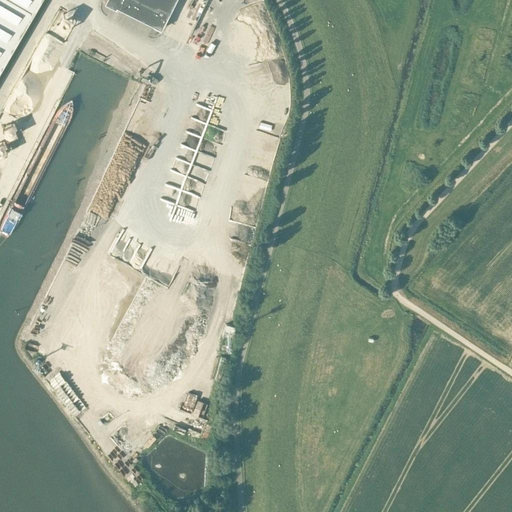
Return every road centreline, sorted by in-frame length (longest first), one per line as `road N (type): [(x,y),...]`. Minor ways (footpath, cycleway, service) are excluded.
road 1 (unknown): [(131,196),(64,306),(61,357),(76,374),(114,392),(173,378),(203,258)]
road 2 (unknown): [(191,74),(217,92),(233,151),(203,258)]
road 3 (unknown): [(191,74),(131,196)]
road 4 (unclassified): [(511,374),(405,303)]
